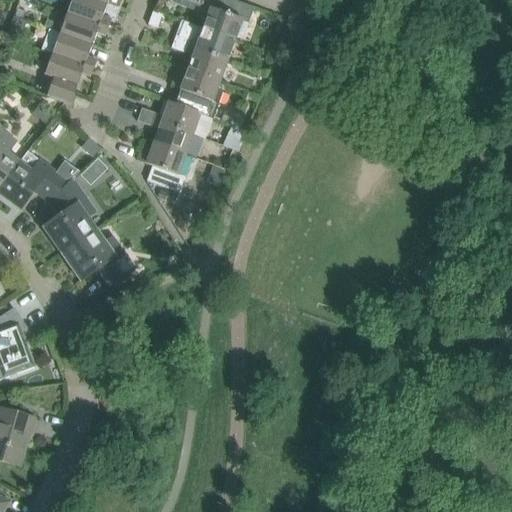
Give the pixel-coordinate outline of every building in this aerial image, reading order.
[(119,12),(119,10),(92,0),(71,0),(66,14),(108,29),(111,22),(114,23),(118,11),(119,12)] [(92,0),(119,10),(120,9),(119,9),(121,0),(92,0)] [(202,30),(234,42),(237,35),(240,37),(244,35),(254,8),(244,5),(230,0),(203,0),(203,1),(199,13),(207,16),(203,29),(202,30)] [(162,15),(153,12),(148,26),(157,29),(162,15)] [(62,26),(59,34),(92,46),(96,34),(105,38),(108,29),(66,14),(62,26)] [(47,20),(44,29),(49,30),(56,33),(59,25),(47,20)] [(174,42),(227,62),(234,42),(202,30),(203,29),(181,21),(174,42)] [(41,51),(52,54),(93,70),(96,61),(87,58),(92,46),(49,30),(41,51)] [(8,33),(6,38),(16,42),(18,36),(8,33)] [(187,70),(219,82),(227,62),(174,42),(171,49),(192,57),(187,70)] [(265,42),(262,52),(278,57),(282,48),(265,42)] [(47,97),(70,106),(81,75),(90,78),(93,70),(52,54),(44,76),(53,80),(47,97)] [(219,82),(187,70),(182,84),(174,81),(171,88),(180,91),(175,105),(181,107),(181,108),(200,115),(210,119),(221,90),(217,88),(219,82)] [(203,139),(210,119),(200,115),(181,108),(181,107),(175,105),(164,101),(161,109),(164,114),(163,117),(142,109),(139,116),(193,135),(203,139)] [(158,130),(153,144),(185,156),(193,135),(139,116),(137,122),(158,130)] [(0,188),(19,163),(7,154),(12,148),(3,141),(7,136),(0,130),(0,188)] [(140,154),(137,161),(152,167),(147,182),(179,194),(184,178),(178,176),(185,156),(153,144),(148,158),(140,154)] [(19,163),(0,188),(0,195),(20,211),(34,192),(49,203),(69,183),(68,183),(72,179),(60,170),(56,174),(40,161),(39,162),(31,173),(19,163)] [(43,229),(62,255),(96,231),(87,218),(95,212),(72,179),(68,183),(69,183),(49,203),(59,217),(43,229)] [(160,188),(157,197),(165,200),(168,191),(160,188)] [(96,231),(62,255),(80,282),(98,270),(109,286),(134,268),(113,238),(105,244),(96,231)] [(14,309),(0,317),(0,363),(1,367),(0,367),(0,380),(36,368),(23,333),(27,330),(14,309)] [(0,461),(19,467),(27,440),(29,441),(35,420),(0,409),(0,461)]
